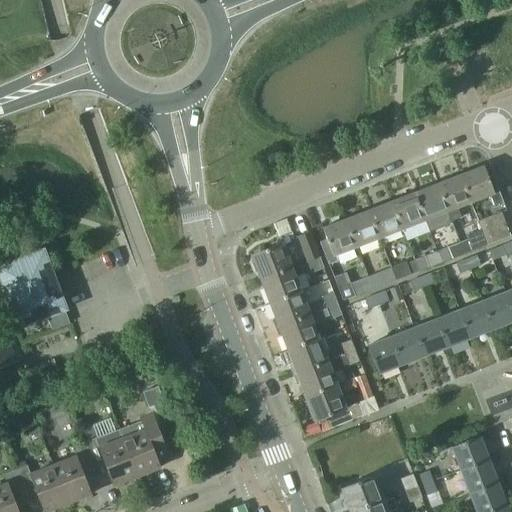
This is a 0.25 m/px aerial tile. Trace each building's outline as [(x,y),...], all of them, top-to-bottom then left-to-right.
[(460,175),(471,203),(490,196),(495,208),(504,204),(493,175),(488,177),(483,166),(460,175)] [(448,212),(452,221),(461,217),(458,208),(471,203),(460,175),(437,184),(448,212)] [(425,221),(429,232),(452,224),(451,221),(452,221),(448,212),(437,184),(415,193),(425,221)] [(402,230),(425,221),(415,193),(391,202),(402,230)] [(380,238),(402,230),(391,202),(369,210),(380,238)] [(356,247),(380,238),(369,210),(345,219),(356,247)] [(501,212),(478,221),(481,231),(482,232),(506,223),(501,212)] [(337,255),(356,247),(345,219),(323,228),(327,240),(321,242),(330,265),(339,262),(337,255)] [(506,223),(482,232),(487,245),(511,236),(506,223)] [(481,231),(467,236),(468,240),(472,250),(487,245),(482,232),(481,231)] [(308,262),(320,257),(311,233),(299,238),(308,262)] [(507,256),(511,253),(511,242),(503,246),(507,256)] [(283,244),(252,256),(255,265),(261,280),(292,268),(291,265),(283,244)] [(438,252),(442,263),(453,258),(449,247),(438,252)] [(52,277),(48,265),(43,252),(0,268),(0,272),(20,325),(64,309),(59,294),(63,293),(56,275),(52,277)] [(430,267),(442,263),(438,252),(426,256),(430,267)] [(466,260),(470,270),(481,265),(478,256),(466,260)] [(320,257),(308,262),(313,273),(324,268),(320,257)] [(460,274),(470,270),(466,260),(457,264),(460,274)] [(396,280),(411,274),(406,262),(391,268),(396,280)] [(292,268),(261,280),(270,303),(301,291),(292,268)] [(368,277),(373,289),(396,280),(391,268),(368,277)] [(343,301),(355,296),(350,284),(346,273),(334,277),(343,301)] [(425,287),(428,286),(435,283),(431,273),(421,278),(425,287)] [(350,284),(355,296),(373,289),(368,277),(350,284)] [(415,291),(425,287),(421,278),(411,282),(415,291)] [(396,303),(404,299),(399,286),(390,289),(396,303)] [(301,291),(270,303),(279,326),(318,312),(314,302),(306,305),(301,291)] [(375,295),(379,305),(390,301),(386,291),(375,295)] [(327,308),(338,304),(334,293),(323,297),(327,308)] [(482,301),(493,329),(511,322),(511,311),(505,293),(482,301)] [(369,309),(379,305),(375,295),(365,299),(369,309)] [(459,310),(470,338),(493,329),(482,301),(459,310)] [(338,304),(327,308),(331,319),(331,320),(342,316),(338,304)] [(318,312),(279,326),(288,350),(319,338),(314,325),(331,319),(327,308),(318,312)] [(447,347),(470,338),(459,310),(436,319),(447,347)] [(425,356),(447,347),(436,319),(414,328),(425,356)] [(401,365),(425,356),(414,328),(391,337),(401,365)] [(0,367),(16,361),(5,332),(0,333),(0,367)] [(378,374),(401,365),(391,337),(367,346),(378,374)] [(319,338),(288,350),(297,373),(328,361),(319,338)] [(351,340),(341,344),(345,354),(346,355),(356,351),(351,340)] [(328,361),(297,373),(306,397),(337,385),(331,371),(349,364),(350,366),(360,362),(356,351),(346,355),(345,354),(328,361)] [(364,375),(357,378),(365,400),(373,397),(364,375)] [(356,387),(353,380),(342,384),(345,391),(356,387)] [(337,385),(306,397),(315,421),(325,417),(330,428),(363,416),(358,403),(345,408),(337,385)] [(158,387),(143,392),(149,408),(154,406),(161,423),(171,420),(158,387)] [(141,421),(119,430),(122,439),(123,439),(137,476),(161,467),(158,462),(169,458),(166,450),(153,417),(141,421)] [(93,426),(83,430),(88,442),(84,443),(97,477),(109,473),(114,485),(137,476),(123,439),(122,439),(119,430),(115,432),(110,418),(93,425),(93,426)] [(306,439),(321,433),(317,422),(302,428),(306,439)] [(461,472),(489,461),(480,437),(452,448),(461,472)] [(76,457),(53,466),(68,503),(91,494),(86,481),(97,477),(84,443),(72,448),(76,457)] [(470,494),(498,484),(489,461),(461,472),(470,494)] [(27,465),(15,470),(28,504),(39,499),(44,511),(68,503),(53,466),(30,475),(27,465)] [(7,484),(0,486),(0,511),(18,511),(17,508),(28,504),(15,470),(3,474),(7,484)] [(424,485),(434,482),(430,471),(420,475),(424,485)] [(406,493),(419,488),(413,475),(401,480),(406,493)] [(375,477),(342,490),(350,511),(355,511),(384,501),(375,477)] [(434,482),(424,485),(428,496),(438,492),(434,482)] [(476,511),(491,511),(506,506),(498,484),(470,494),(476,511)] [(419,488),(406,493),(410,503),(423,498),(419,488)] [(388,511),(384,501),(355,511),(402,511),(401,508),(389,511),(388,511)]
